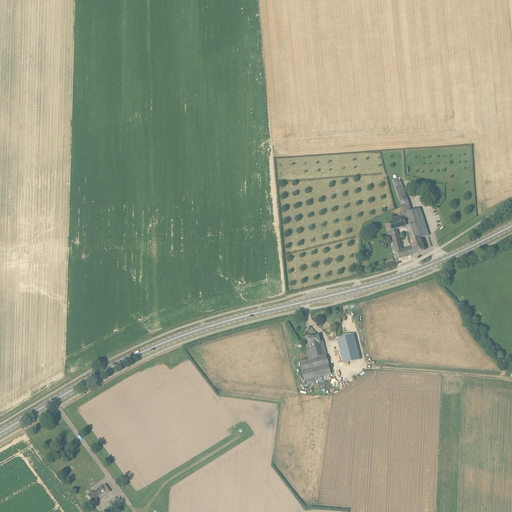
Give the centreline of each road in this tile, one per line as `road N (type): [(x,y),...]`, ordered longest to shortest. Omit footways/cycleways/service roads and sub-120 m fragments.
road 1 (secondary): [(0,433),(151,348),(373,285),(511,225)]
road 2 (track): [(511,378),(339,370),(305,301)]
road 3 (track): [(54,401),(132,511)]
